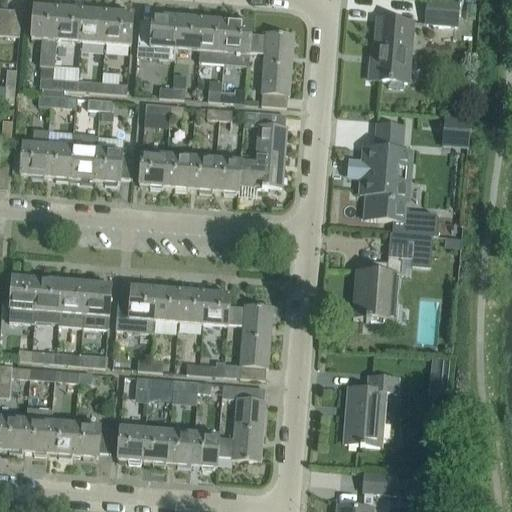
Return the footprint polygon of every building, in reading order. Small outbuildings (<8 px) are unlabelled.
[(456,29),(458,7),(460,7),(460,4),(458,4),(458,2),(439,0),(427,0),(425,27),(456,29)] [(54,44),(57,12),(48,11),(48,9),(36,8),(36,10),(33,10),(31,42),(42,43),(40,69),(41,69),(41,82),(40,82),(39,92),(51,93),(51,82),(54,44)] [(79,46),(82,14),(73,13),(73,10),(61,10),(61,12),(57,12),(54,44),(79,46)] [(0,37),(7,38),(9,12),(0,11),(0,37)] [(19,39),(21,13),(9,12),(7,38),(19,39)] [(103,48),(106,16),(97,15),(97,13),(85,12),(85,14),(82,14),(79,46),(103,48)] [(130,50),(133,18),(121,17),(122,14),(110,13),(109,16),(106,16),(103,48),(130,50)] [(174,53),(176,21),(167,20),(167,18),(155,17),(155,19),(152,19),(152,24),(139,24),(137,49),(149,50),(149,51),(159,52),(158,63),(174,64),(175,53),(174,53)] [(199,55),(201,23),(191,22),(192,20),(180,19),(179,21),(176,21),(174,53),(175,53),(199,55)] [(222,68),(225,25),(216,24),(216,22),(204,21),(204,23),(201,23),(199,55),(198,67),(222,68)] [(252,27),(240,26),(241,24),(229,23),(228,25),(225,25),(222,68),(247,70),(248,57),(251,38),(252,27)] [(407,86),(412,25),(378,23),(375,53),(377,53),(376,65),(370,64),(369,82),(388,84),(388,90),(402,91),(403,85),(407,86)] [(266,39),(251,38),(248,57),(263,58),(260,97),(261,97),(260,109),(286,111),(287,99),(289,99),(293,39),(266,37),(266,39)] [(15,90),(17,74),(7,73),(6,89),(15,90)] [(65,84),(51,82),(51,93),(65,94),(65,84)] [(100,97),(101,86),(89,85),(88,96),(100,97)] [(126,99),(127,88),(101,86),(100,97),(126,99)] [(14,107),(15,90),(6,89),(4,106),(14,107)] [(170,102),(171,92),(159,91),(158,101),(170,102)] [(184,103),(184,93),(171,92),(170,102),(184,103)] [(219,106),(220,96),(208,95),(207,105),(219,106)] [(233,107),(233,97),(220,96),(219,106),(233,107)] [(49,110),(50,100),(39,99),(38,109),(49,110)] [(76,112),(76,102),(50,100),(49,110),(51,110),(50,120),(56,121),(57,111),(76,112)] [(99,114),(99,104),(88,103),(87,113),(99,114)] [(111,126),(112,115),(113,105),(99,104),(99,114),(101,114),(100,126),(111,126)] [(169,120),(169,109),(145,107),(145,118),(169,120)] [(182,121),(183,111),(169,109),(169,120),(182,121)] [(218,124),(218,113),(207,112),(206,123),(218,124)] [(231,125),(232,114),(218,113),(218,124),(231,125)] [(254,125),(255,116),(244,115),(243,126),(252,127),(254,125)] [(284,131),(285,119),(261,117),(260,129),(258,129),(256,160),(242,159),(241,165),(239,186),(254,187),(254,189),(281,191),(286,131),(284,131)] [(468,137),(469,122),(445,120),(444,135),(468,137)] [(11,141),(12,124),(4,124),(2,140),(11,141)] [(363,151),(359,198),(365,199),(364,223),(392,225),(391,236),(437,240),(438,227),(438,226),(438,225),(438,224),(438,223),(438,222),(437,222),(437,221),(437,220),(436,220),(436,219),(435,219),(435,218),(434,218),(433,218),(433,217),(432,217),(431,217),(431,216),(430,216),(429,216),(410,215),(405,208),(405,205),(402,205),(403,184),(406,156),(402,155),(404,130),(376,128),(374,152),(363,151)] [(44,181),(46,149),(48,149),(49,135),(33,133),(32,148),(22,147),(20,179),(31,180),(31,183),(43,184),(43,181),(44,181)] [(93,185),(96,153),(97,153),(98,140),(73,138),(72,151),(71,151),(69,183),(80,184),(79,187),(92,188),(92,185),(93,185)] [(69,183),(71,151),(48,149),(46,149),(44,181),(55,182),(55,185),(68,186),(68,183),(69,183)] [(122,155),(97,153),(96,153),(93,185),(104,186),(104,189),(117,190),(117,187),(119,187),(119,182),(132,183),(134,157),(122,156),(122,155)] [(163,191),(166,159),(141,157),(139,189),(150,190),(149,192),(162,194),(162,191),(163,191)] [(188,193),(191,161),(166,159),(163,191),(174,192),(174,194),(186,196),(187,193),(188,193)] [(212,195),(214,163),(191,161),(188,193),(199,194),(198,196),(211,197),(211,195),(212,195)] [(239,186),(241,165),(214,163),(212,195),(223,196),(223,198),(235,200),(236,197),(238,197),(239,186)] [(0,193),(7,194),(9,168),(0,166),(0,193)] [(357,265),(352,322),(365,323),(365,325),(371,326),(371,323),(396,325),(400,278),(401,262),(411,262),(411,271),(430,272),(431,256),(436,256),(437,240),(391,236),(391,237),(389,237),(387,268),(357,265)] [(33,325),(36,282),(26,282),(27,279),(14,278),(14,281),(12,281),(8,326),(34,328),(34,325),(33,325)] [(58,316),(61,284),(51,284),(51,281),(39,280),(39,283),(36,282),(33,325),(34,325),(58,327),(59,316),(58,316)] [(82,318),(85,286),(76,286),(76,283),(63,282),(63,285),(61,284),(58,316),(59,316),(82,318)] [(88,287),(85,286),(82,318),(83,318),(82,331),(107,333),(108,320),(109,320),(111,288),(100,288),(100,285),(88,284),(88,287)] [(153,324),(155,292),(146,291),(146,289),(133,287),(133,290),(131,290),(130,295),(118,294),(115,334),(151,337),(153,324)] [(177,326),(179,294),(170,293),(170,291),(158,289),(158,292),(155,292),(153,324),(177,326)] [(201,328),(203,296),(194,295),(195,293),(182,292),(182,294),(179,294),(177,326),(201,328)] [(227,330),(228,328),(229,310),(230,298),(219,297),(219,294),(207,293),(207,296),(203,296),(201,328),(227,330)] [(244,311),(229,310),(228,328),(242,329),(239,369),(224,367),(223,381),(240,382),(265,384),(265,371),(267,371),(272,311),(271,311),(271,309),(270,307),(261,307),(259,308),(259,310),(244,309),(244,311)] [(423,343),(443,343),(443,308),(423,308),(423,343)] [(30,365),(30,355),(19,354),(18,364),(30,365)] [(55,367),(55,357),(30,355),(30,365),(55,367)] [(63,368),(64,358),(55,357),(55,367),(63,368)] [(78,369),(79,359),(68,358),(67,368),(78,369)] [(92,370),(93,360),(79,359),(78,369),(92,370)] [(149,375),(150,365),(138,364),(137,374),(149,375)] [(162,376),(163,366),(150,365),(149,375),(162,376)] [(223,381),(224,367),(224,366),(216,366),(215,380),(223,381)] [(197,379),(198,369),(187,368),(186,378),(197,379)] [(28,383),(29,372),(0,369),(0,401),(9,402),(11,381),(28,383)] [(211,380),(212,370),(198,369),(197,379),(211,380)] [(42,384),(42,373),(29,372),(28,383),(42,384)] [(77,387),(78,376),(59,375),(58,385),(77,387)] [(91,388),(91,377),(78,376),(77,387),(91,388)] [(398,383),(368,380),(367,393),(349,392),(344,447),(360,448),(360,450),(364,450),(364,449),(381,450),(385,396),(397,397),(398,383)] [(148,392),(148,382),(136,381),(135,391),(148,392)] [(160,393),(161,383),(148,382),(148,392),(160,393)] [(196,396),(197,386),(185,385),(184,395),(196,396)] [(209,397),(210,387),(197,386),(196,396),(209,397)] [(263,405),(264,392),(223,389),(222,401),(236,402),(232,442),(218,441),(217,459),(232,461),(232,463),(260,465),(264,405),(263,405)] [(47,457),(50,425),(51,425),(52,414),(27,411),(26,423),(25,423),(23,455),(33,456),(33,459),(46,460),(46,457),(47,457)] [(23,455),(25,423),(1,421),(0,430),(0,453),(9,454),(9,457),(21,458),(21,455),(23,455)] [(72,459),(74,427),(51,425),(50,425),(47,457),(58,458),(58,461),(70,462),(70,459),(72,459)] [(100,430),(74,427),(72,459),(83,460),(82,463),(95,464),(95,461),(98,461),(98,456),(110,457),(112,432),(100,431),(100,430)] [(143,465),(145,433),(120,430),(117,463),(128,464),(128,467),(140,468),(141,465),(143,465)] [(167,467),(169,435),(145,433),(143,465),(152,466),(152,469),(165,470),(165,467),(167,467)] [(191,469),(193,437),(169,435),(167,467),(177,468),(177,471),(189,472),(190,469),(191,469)] [(217,459),(218,441),(218,439),(193,437),(191,469),(201,470),(201,473),(214,474),(214,471),(216,471),(217,459)] [(395,497),(397,478),(364,476),(363,495),(395,497)]
